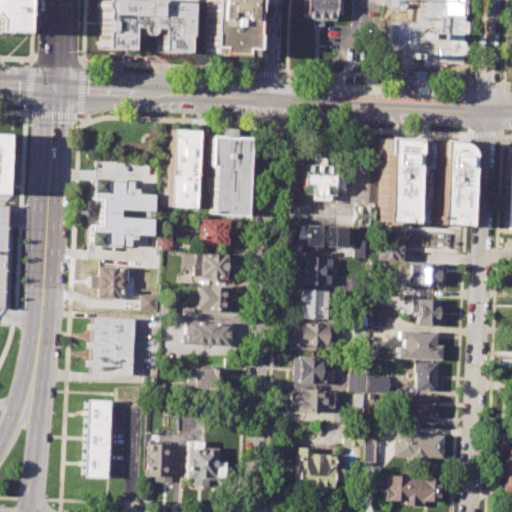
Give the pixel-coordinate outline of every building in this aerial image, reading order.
[(0,0),(19,0),(18,32),(0,31),(0,0)] [(182,2),(141,0),(99,0),(97,48),(124,50),(125,27),(133,28),(133,38),(146,39),(146,28),(154,29),(153,51),(180,52),(182,2)] [(249,0),(247,55),(204,53),(205,0),(249,0)] [(302,0),(332,0),(332,19),(322,19),(322,26),(311,25),(312,18),(301,17),(302,0)] [(168,128),(196,130),(192,207),(164,206),(168,128)] [(207,135),(246,137),(242,215),(208,213),(210,165),(205,164),(207,135)] [(379,137),(454,141),(459,144),(462,150),(464,156),(460,224),(374,220),(379,137)] [(511,228),(501,228),(505,155),(509,149),(511,146),(511,228)] [(299,163),(309,164),(309,156),(323,156),(322,164),(329,164),(329,185),(332,185),(332,194),(298,193),(299,163)] [(90,179),(120,181),(120,191),(148,193),(147,210),(117,208),(117,217),(146,218),(145,235),(117,234),(116,246),(86,244),(87,225),(98,225),(100,197),(89,196),(90,179)] [(0,324),(8,325),(13,206),(0,205),(0,324)] [(369,206),(352,206),(351,224),(369,225),(369,206)] [(196,218),(226,220),(225,246),(194,244),(196,218)] [(298,224),(345,226),(344,247),(320,246),(320,252),(297,251),(298,224)] [(154,249),(168,249),(169,237),(155,237),(154,249)] [(373,237),(401,238),(400,260),(372,259),(373,237)] [(350,239),(367,240),(367,257),(350,256),(350,239)] [(125,244),(144,245),(143,259),(125,259),(125,244)] [(191,253),(229,255),(227,277),(190,275),(191,253)] [(296,257),(329,258),(328,285),(295,284),(296,257)] [(407,263),(444,264),(443,285),(406,283),(407,263)] [(95,266),(124,267),(123,300),(94,298),(94,288),(87,288),(88,274),(94,275),(95,266)] [(195,285),(229,287),(228,310),(194,309),(195,285)] [(298,289),(320,290),(319,319),(297,318),(298,289)] [(152,311),(153,294),(138,294),(138,310),(152,311)] [(408,299),(442,300),(441,324),(414,323),(414,312),(407,312),(408,299)] [(370,305),(386,306),(385,326),(369,325),(370,305)] [(365,316),(352,317),(353,338),(366,337),(365,316)] [(90,317),(128,319),(127,336),(89,334),(90,317)] [(182,321),(229,324),(228,346),(177,343),(178,332),(181,332),(182,321)] [(298,323),(330,324),(329,345),(313,345),(313,350),(290,349),(291,330),(297,331),(298,323)] [(395,329),(435,331),(434,345),(439,345),(438,359),(393,357),(394,346),(400,347),(400,338),(395,338),(395,329)] [(89,336),(88,352),(128,354),(129,338),(89,336)] [(88,354),(128,356),(127,374),(87,372),(88,354)] [(292,356),(333,357),(333,370),(324,369),(324,384),(291,383),(292,356)] [(411,361),(433,362),(432,370),(439,370),(438,383),(432,383),(432,391),(410,390),(411,361)] [(186,368),(224,369),(223,388),(185,387),(186,368)] [(345,372),(363,372),(363,387),(345,386),(345,372)] [(365,376),(386,376),(385,392),(365,391),(365,376)] [(290,389),(327,390),(326,411),(290,410),(290,389)] [(396,393),(435,395),(434,415),(402,414),(402,406),(396,406),(396,393)] [(84,399),(107,400),(103,477),(80,476),(84,399)] [(362,427),(376,427),(375,464),(361,464),(362,427)] [(341,445),(360,446),(360,431),(341,431),(341,445)] [(390,432),(439,433),(439,457),(422,456),(422,463),(405,463),(406,456),(389,455),(390,432)] [(145,443),(166,444),(165,462),(170,463),(169,481),(152,480),(153,475),(144,475),(145,443)] [(185,446),(216,447),(215,461),(221,462),(221,478),(209,477),(209,485),(191,484),(191,477),(183,477),(185,446)] [(292,446),(310,447),(309,454),(333,454),(332,487),(290,485),(292,446)] [(493,472),(494,460),(503,461),(503,455),(508,456),(509,447),(511,447),(511,491),(502,491),(502,473),(493,472)] [(383,474),(438,477),(436,501),(422,501),(422,506),(401,505),(402,500),(382,499),(383,474)]
